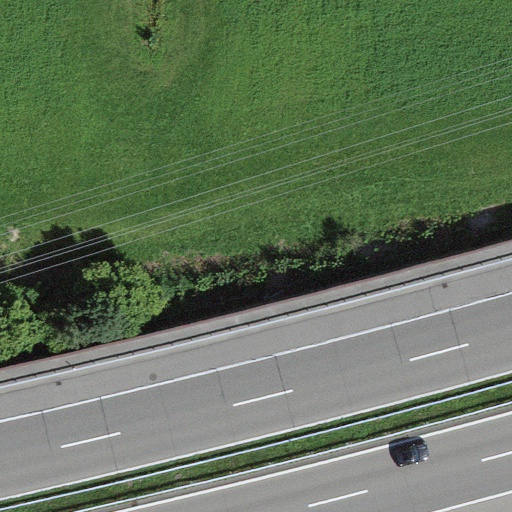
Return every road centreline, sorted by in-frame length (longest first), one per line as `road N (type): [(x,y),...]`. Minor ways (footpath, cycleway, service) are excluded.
road 1 (motorway): [(511,333),(0,461)]
road 2 (motorway): [(300,511),(511,455)]
